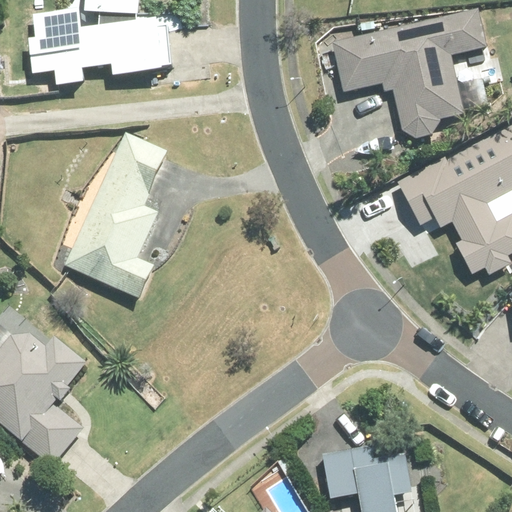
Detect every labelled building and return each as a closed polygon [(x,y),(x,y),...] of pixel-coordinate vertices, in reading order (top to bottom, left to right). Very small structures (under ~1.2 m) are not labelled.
[(39,18),(41,44),(35,44),(37,78),(60,77),(61,92),(89,90),(88,74),(117,72),(118,82),(168,79),(167,70),(174,69),(171,29),(143,32),(145,0),(91,0),(91,19),(105,20),(104,34),(86,35),(85,16),(39,18)] [(452,62),(486,55),(478,16),(333,46),(344,98),(383,90),(385,97),(393,96),(403,139),(416,147),(432,145),(441,129),(440,127),(464,123),(452,62)] [(462,247),(455,250),(473,282),(485,275),(489,284),(511,271),(511,269),(508,263),(511,261),(511,220),(497,228),(487,209),(511,196),(511,129),(447,165),(446,162),(398,188),(421,233),(434,225),(441,235),(453,229),(462,247)] [(145,211),(171,156),(129,137),(67,269),(144,305),(160,272),(139,263),(160,218),(145,211)] [(75,394),(72,390),(92,368),(60,341),(52,352),(34,338),(16,341),(0,358),(0,423),(55,470),(88,432),(59,408),(61,404),(64,407),(75,394)] [(412,460),(379,464),(377,451),(329,459),(336,505),(364,500),(365,511),(402,511),(401,502),(419,500),(412,460)]
